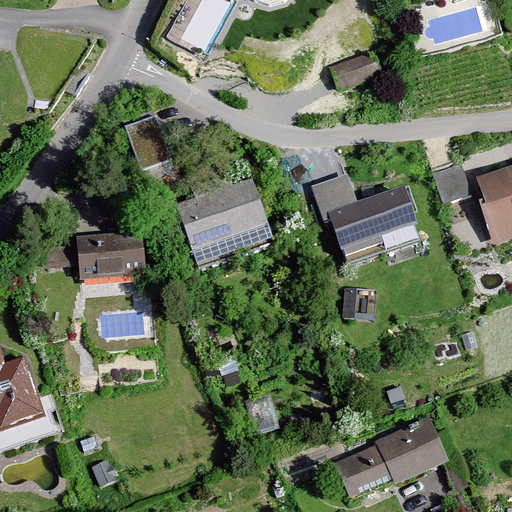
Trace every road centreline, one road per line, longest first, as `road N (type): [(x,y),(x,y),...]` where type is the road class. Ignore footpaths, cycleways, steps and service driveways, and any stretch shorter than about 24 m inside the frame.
road 1 (residential): [(511,120),(297,137),(240,121),(117,60)]
road 2 (unclassified): [(117,60),(0,231)]
